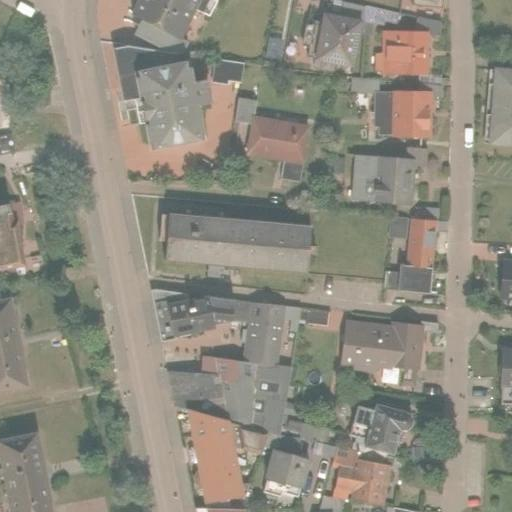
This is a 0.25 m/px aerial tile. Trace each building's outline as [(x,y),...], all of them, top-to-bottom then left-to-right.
[(139,0),(134,11),(185,37),(203,0),(139,0)] [(318,57),(360,64),(367,17),(325,10),(318,57)] [(431,78),(432,36),(385,34),(384,77),(431,78)] [(152,149),(179,143),(206,138),(200,108),(222,104),(216,76),(194,80),(188,53),(135,64),(145,113),(152,149)] [(511,72),(497,72),(492,142),(511,143),(511,72)] [(432,136),(434,93),(381,90),(379,134),(432,136)] [(314,121),(252,111),(244,158),(306,168),(314,121)] [(349,201),(416,205),(419,165),(428,166),(429,149),(405,148),(404,158),(352,154),(349,201)] [(13,203),(0,205),(0,275),(26,270),(13,203)] [(436,291),(439,218),(389,215),(388,244),(400,244),(399,258),(386,257),(385,289),(436,291)] [(307,232),(169,220),(166,262),(304,273),(307,232)] [(511,298),(511,261),(505,261),(503,298),(511,298)] [(208,299),(148,292),(154,319),(159,340),(214,332),(212,322),(231,322),(233,302),(208,299)] [(10,297),(0,299),(0,396),(30,390),(10,297)] [(241,364),(277,368),(284,322),(285,309),(233,302),(231,322),(246,324),(245,338),(241,364)] [(300,311),(285,309),(284,322),(290,323),(288,332),(296,334),(300,311)] [(346,320),(342,361),(420,369),(424,328),(346,320)] [(502,382),(511,381),(511,349),(502,349),(502,382)] [(277,368),(241,364),(201,360),(200,376),(220,379),(227,425),(237,428),(240,450),(263,456),(270,438),(278,438),(290,369),(277,368)] [(200,376),(168,373),(175,409),(185,412),(227,425),(220,379),(200,376)] [(367,433),(363,457),(397,463),(396,471),(406,473),(408,459),(389,456),(394,428),(405,430),(408,410),(372,405),(372,409),(356,407),(352,431),(367,433)] [(227,425),(185,412),(203,507),(243,500),(227,425)] [(52,511),(37,433),(0,440),(0,462),(5,488),(9,511),(52,511)] [(362,446),(339,442),(335,463),(342,464),(336,497),(389,508),(396,471),(397,463),(363,457),(360,456),(362,446)] [(275,451),(268,482),(308,491),(315,460),(275,451)]
